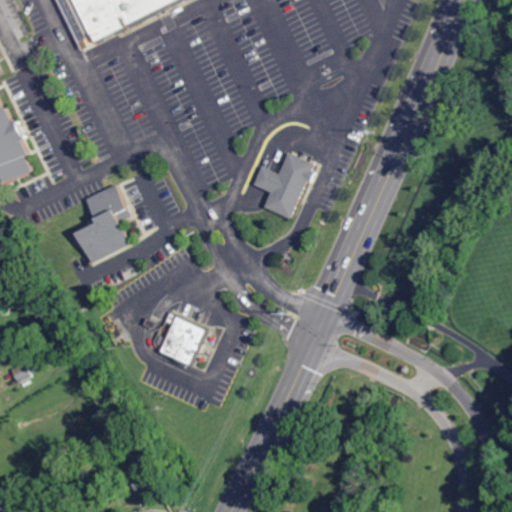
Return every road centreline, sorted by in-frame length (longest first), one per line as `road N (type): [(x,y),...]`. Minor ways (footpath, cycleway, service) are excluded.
road 1 (primary): [(461,0),(349,266)]
road 2 (residential): [(495,511),(488,434),(457,386),(441,370),(328,314)]
road 3 (residential): [(316,342),(432,401),(466,458),(465,511)]
road 4 (primary): [(303,367),(232,511)]
